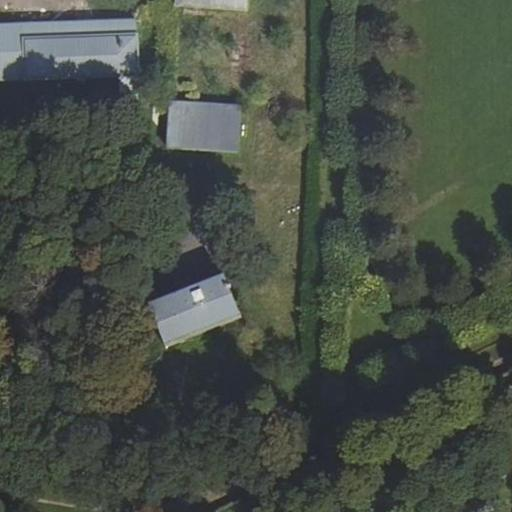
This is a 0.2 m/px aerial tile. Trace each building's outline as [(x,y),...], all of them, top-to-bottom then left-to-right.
[(246,10),(246,0),(177,0),(177,6),(246,10)] [(140,97),(138,23),(0,26),(0,80),(26,80),(26,77),(120,74),(120,97),(140,97)] [(238,152),(240,108),(171,104),(169,147),(238,152)] [(223,278),(153,306),(169,346),(239,319),(223,278)] [(101,384),(90,442),(110,447),(122,389),(101,384)]
